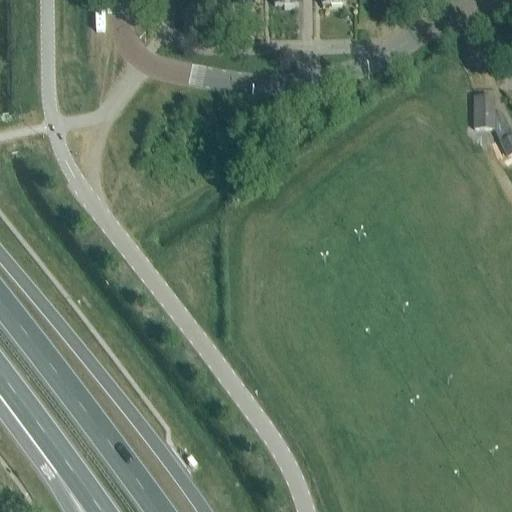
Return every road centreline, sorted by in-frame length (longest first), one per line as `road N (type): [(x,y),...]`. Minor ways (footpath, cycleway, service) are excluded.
road 1 (unclassified): [(306,511),(272,438),(87,198),(93,138),(143,60)]
road 2 (unclassified): [(143,60),(234,82),(311,80),(390,52),(471,0)]
road 3 (trunk): [(158,511),(0,301)]
road 4 (trunk): [(0,374),(101,511)]
